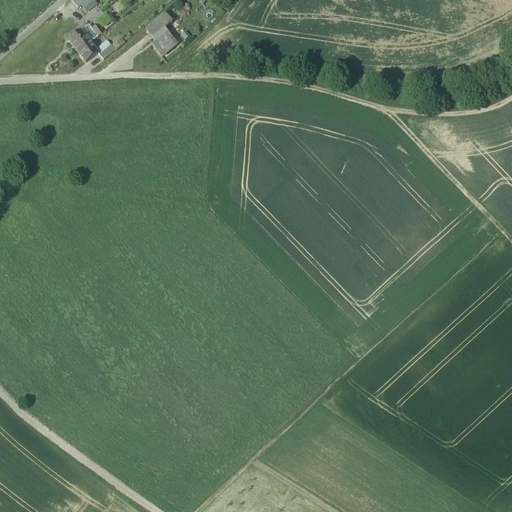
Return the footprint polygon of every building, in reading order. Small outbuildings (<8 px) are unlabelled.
[(72,0),(71,1),(78,8),(87,0),(72,0)] [(89,1),(82,6),(87,12),(94,7),(89,1)] [(176,45),(164,30),(172,24),(165,16),(146,32),(156,43),(152,47),(159,55),(168,47),(170,50),(176,45)] [(90,25),(81,32),(90,43),(98,37),(92,29),(93,29),(90,25)] [(92,29),(98,37),(103,34),(97,26),(93,29),(92,29)] [(90,43),(81,32),(68,41),(78,53),(90,43)] [(90,43),(78,53),(86,64),(98,54),(90,43)] [(111,45),(99,56),(103,61),(116,50),(111,45)]
